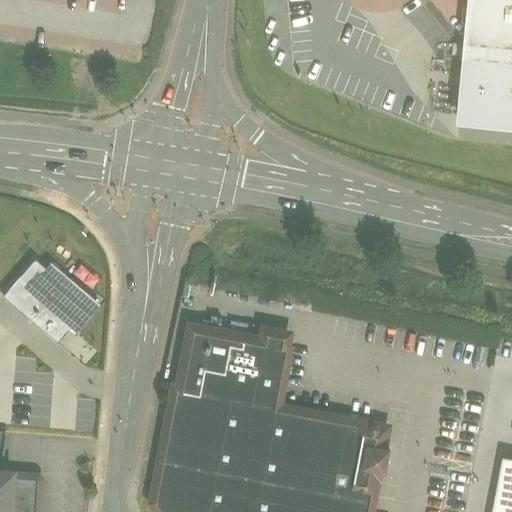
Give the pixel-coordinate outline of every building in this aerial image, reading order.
[(511,51),(511,0),(472,0),(468,48),(511,51)] [(464,88),(462,116),(511,120),(511,51),(468,48),(464,88)] [(31,259),(0,292),(0,296),(53,343),(67,331),(71,334),(77,340),(102,308),(49,261),(40,267),(31,259)] [(147,511),(365,511),(380,441),(384,418),(278,398),(289,337),(285,336),(288,323),(253,316),(250,330),(181,316),(168,383),(164,382),(141,502),(147,511)] [(8,466),(9,460),(0,459),(0,511),(36,511),(39,475),(33,467),(8,466)]
